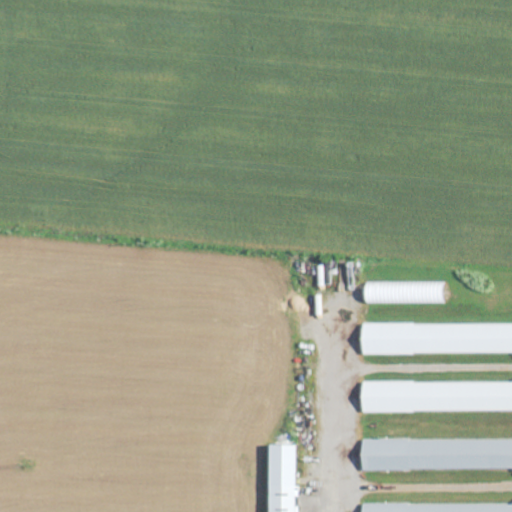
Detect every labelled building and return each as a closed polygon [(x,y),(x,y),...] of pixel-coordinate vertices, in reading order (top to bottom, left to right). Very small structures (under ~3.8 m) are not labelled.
[(446,284),(368,286),(369,303),(446,301),(446,284)] [(511,322),(366,324),(366,353),(511,352),(511,322)] [(511,380),(366,382),(366,411),(511,409),(511,380)] [(511,467),(511,438),(366,440),(366,469),(511,467)] [(272,511),(299,511),(300,443),(274,443),(272,511)] [(511,511),(511,502),(366,503),(365,511),(511,511)]
